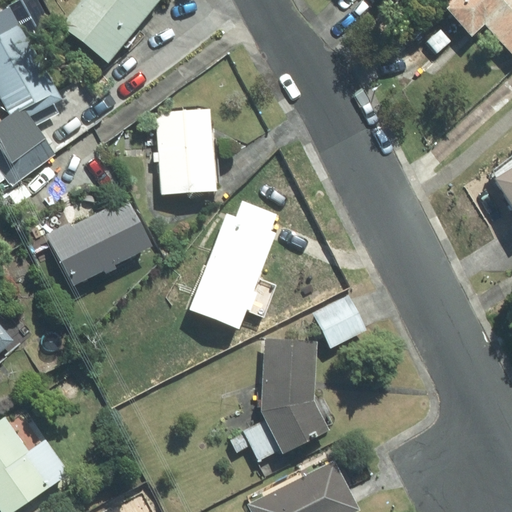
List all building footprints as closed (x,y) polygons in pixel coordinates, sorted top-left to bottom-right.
[(68,107),(32,45),(51,33),(32,0),(5,0),(0,3),(0,99),(15,125),(0,133),(0,171),(9,186),(58,158),(38,125),(68,107)] [(79,0),(55,29),(102,67),(157,0),(79,0)] [(511,0),(424,0),(447,23),(429,41),(435,47),(453,30),(463,39),(475,28),(511,66),(511,64),(511,0)] [(206,112),(152,115),(156,198),(210,196),(206,112)] [(511,160),(484,176),(511,225),(511,160)] [(145,251),(122,201),(68,228),(67,224),(49,233),(51,236),(50,237),(49,237),(48,239),(49,239),(48,240),(47,240),(46,242),(47,242),(46,246),(67,290),(98,275),(99,278),(111,273),(109,269),(145,251)] [(183,313),(240,330),(271,229),(213,212),(183,313)] [(258,464),(322,428),(308,404),(321,315),(269,308),(255,413),(261,424),(229,441),(235,452),(247,446),(258,464)] [(0,352),(11,343),(0,330),(0,352)] [(0,511),(19,511),(72,479),(25,403),(0,418),(0,511)] [(355,511),(330,462),(241,507),(243,511),(355,511)]
